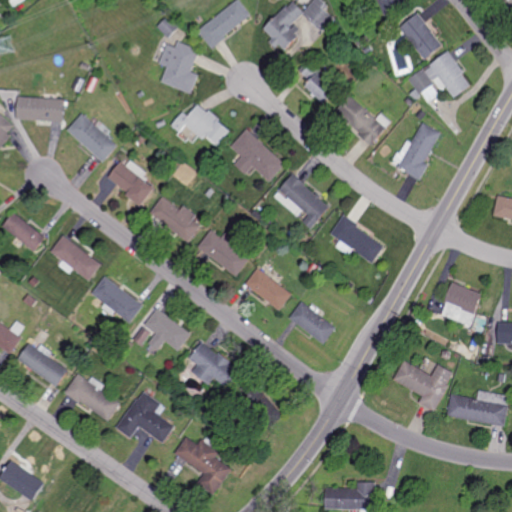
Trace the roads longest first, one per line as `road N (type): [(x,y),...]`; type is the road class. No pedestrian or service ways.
road 1 (tertiary): [(255,511),(307,456),(342,402),(511,95)]
road 2 (residential): [(46,179),(342,402)]
road 3 (residential): [(244,80),(329,156),(436,232)]
road 4 (residential): [(0,390),(175,511)]
road 5 (residential): [(342,402),(448,452),(511,462)]
